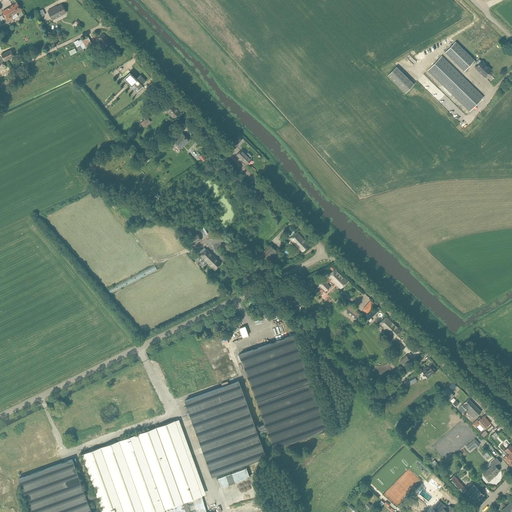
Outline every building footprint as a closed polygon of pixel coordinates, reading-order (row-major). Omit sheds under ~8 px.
[(17,3),(2,12),(8,21),(13,18),(13,19),(18,16),(16,13),(21,9),(17,3)] [(54,7),(48,11),(52,19),(66,12),(62,5),(55,8),(54,7)] [(97,39),(106,48),(112,43),(107,38),(103,34),(97,39)] [(91,48),(89,45),(91,44),(86,36),(78,41),(78,40),(74,42),(81,54),(91,48)] [(464,71),(471,64),(475,60),(455,42),(445,53),(464,71)] [(10,51),(1,55),(4,61),(13,57),(10,51)] [(442,56),(427,70),(445,87),(444,88),(451,95),(452,94),(470,111),(484,97),(442,56)] [(484,77),(487,74),(490,71),(485,65),(486,65),(482,61),(475,68),(484,77)] [(396,66),(387,75),(405,93),(414,84),(396,66)] [(130,72),(124,78),(126,80),(127,81),(131,85),(132,86),(137,91),(139,89),(142,87),(143,86),(142,85),(146,81),(145,81),(140,75),(136,79),(130,72)] [(148,107),(140,100),(133,107),(137,111),(142,107),(145,110),(148,107)] [(173,118),(176,115),(180,112),(169,101),(162,107),(173,118)] [(147,118),(141,123),(145,127),(151,122),(147,118)] [(176,137),(171,142),(174,145),(176,143),(178,146),(180,148),(181,148),(183,146),(185,144),(189,140),(184,135),(183,135),(181,133),(176,137)] [(238,137),(232,143),(236,147),(241,141),(238,137)] [(246,165),(251,159),(250,159),(251,158),(251,156),(248,153),(247,153),(246,154),(242,150),(236,155),(246,165)] [(297,232),(290,238),(302,251),(309,245),(297,232)] [(197,234),(187,239),(191,246),(201,240),(197,234)] [(277,252),(273,248),(270,244),(255,259),(262,266),(277,252)] [(201,256),(198,259),(204,265),(208,262),(211,266),(215,270),(221,263),(217,260),(207,249),(207,250),(201,256)] [(347,281),(335,269),(332,266),(330,268),(333,271),(328,276),(323,280),(319,284),(326,291),(330,286),(325,281),(330,278),(341,288),(347,281)] [(355,302),(364,312),(373,304),(364,294),(355,302)] [(346,303),(342,307),(347,311),(350,306),(346,303)] [(393,339),(398,334),(402,330),(387,316),(379,324),(386,332),(390,336),(390,335),(393,339)] [(293,335),(239,354),(273,448),(327,428),(293,335)] [(406,355),(399,361),(404,366),(410,360),(406,355)] [(425,366),(421,370),(422,371),(427,377),(431,375),(433,373),(437,370),(432,363),(428,367),(427,368),(425,366)] [(229,372),(225,373),(227,378),(236,375),(233,365),(227,367),(229,372)] [(266,457),(240,386),(239,381),(185,401),(212,476),(266,457)] [(447,388),(450,392),(456,386),(453,382),(447,388)] [(378,395),(373,399),(381,409),(386,405),(378,395)] [(466,411),(474,404),(468,399),(458,409),(462,413),(467,408),(468,409),(466,411)] [(481,412),(474,404),(466,411),(473,419),(475,417),(476,417),(481,412)] [(484,429),(490,423),(483,416),(478,421),(477,420),(472,424),(475,427),(479,424),(484,429)] [(378,417),(374,421),(385,433),(389,429),(378,417)] [(202,496),(175,420),(82,454),(102,511),(206,511),(202,496)] [(474,438),(466,446),(468,448),(474,443),(476,446),(479,444),(474,438)] [(503,451),(506,454),(503,457),(511,466),(511,465),(511,447),(509,445),(503,451)] [(501,463),(497,459),(496,458),(490,464),(491,466),(484,473),(489,479),(492,476),(493,477),(499,471),(496,467),(501,463)] [(91,511),(74,464),(72,459),(18,479),(30,511),(91,511)] [(221,488),(226,486),(250,477),(246,468),(218,478),(221,488)] [(453,477),(450,480),(462,492),(465,489),(453,477)] [(435,489),(438,490),(440,487),(441,487),(431,479),(430,481),(428,483),(429,484),(435,489)] [(484,495),(474,485),(473,484),(471,486),(471,487),(465,493),(475,503),(484,495)] [(367,510),(371,505),(365,500),(361,504),(367,510)] [(357,511),(349,503),(346,506),(351,511),(357,511)]
